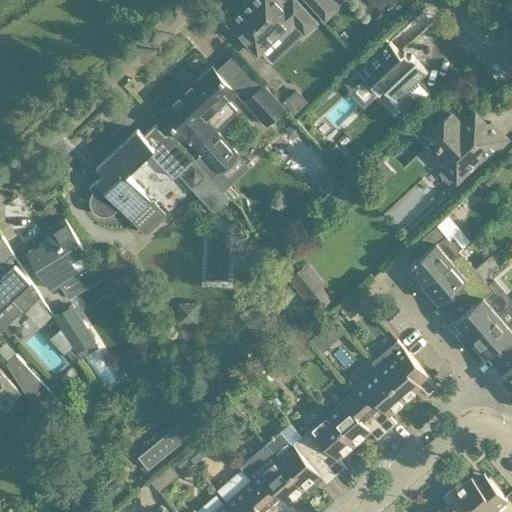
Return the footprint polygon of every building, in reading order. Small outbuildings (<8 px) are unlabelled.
[(305,32),(317,21),(297,0),(288,0),(283,6),(277,0),(251,0),(229,21),(258,52),(278,33),(284,39),(293,31),(297,35),(303,30),(305,32)] [(308,0),(325,18),(337,7),(330,0),(308,0)] [(371,83),(379,91),(385,86),(390,92),(388,94),(397,104),(420,83),(418,80),(428,70),(412,53),(409,55),(405,50),(404,51),(402,53),(391,41),(390,40),(359,69),(365,76),(371,83)] [(168,101),(171,104),(163,112),(184,134),(185,133),(219,169),(232,156),(237,151),(216,129),(237,109),(228,100),(237,92),(213,65),(186,90),(183,87),(168,101)] [(245,100),(267,123),(285,106),(263,83),(245,100)] [(297,88),(284,100),(296,113),(309,101),(297,88)] [(431,118),(418,131),(446,160),(442,164),(457,180),(486,153),(489,157),(494,152),(509,138),(492,120),(489,122),(476,108),(461,122),(452,111),(437,125),(431,118)] [(97,179),(90,186),(94,191),(92,194),(92,198),(92,202),(93,205),(96,209),(99,211),(102,212),(105,212),(107,212),(110,211),(114,209),(120,203),(133,216),(152,198),(146,192),(146,191),(130,174),(130,175),(127,172),(129,170),(136,163),(137,162),(145,155),(146,154),(150,151),(174,176),(178,172),(216,211),(232,195),(170,130),(166,133),(157,123),(145,134),(139,127),(97,166),(104,173),(99,179),(98,178),(97,179)] [(361,165),(339,143),(328,153),(348,174),(350,176),(358,168),(361,165)] [(375,152),(365,162),(374,172),(385,162),(375,152)] [(492,168),(483,177),(493,187),(502,179),(492,168)] [(350,176),(348,174),(321,200),(339,219),(366,193),(350,176)] [(477,181),(471,189),(482,199),(489,191),(477,181)] [(495,199),(482,210),(491,220),(504,209),(495,199)] [(28,251),(51,288),(94,261),(65,216),(45,228),(53,240),(45,245),(43,241),(28,251)] [(424,283),(461,250),(465,247),(455,235),(451,239),(438,223),(419,240),(427,249),(408,265),(424,283)] [(0,276),(0,325),(2,328),(21,310),(22,312),(41,294),(19,259),(2,234),(0,235),(0,259),(2,262),(1,263),(7,270),(0,276)] [(461,250),(424,283),(439,300),(440,300),(458,285),(466,294),(481,281),(485,278),(476,268),(461,250)] [(484,261),(476,268),(485,278),(492,271),(499,265),(490,256),(484,261)] [(308,261),(288,277),(307,298),(326,282),(308,261)] [(456,319),(455,319),(471,337),(499,313),(511,301),(511,298),(495,279),(489,283),(488,281),(485,278),(481,281),(466,294),(474,303),(456,319)] [(358,294),(350,301),(350,302),(355,307),(357,309),(365,303),(358,294)] [(73,303),(55,315),(73,343),(65,349),(73,358),(79,353),(82,357),(100,345),(95,338),(73,303)] [(499,313),(471,337),(486,355),(487,354),(505,339),(511,347),(511,319),(508,323),(499,313)] [(332,320),(311,338),(315,343),(322,351),(342,333),(332,320)] [(372,360),(379,368),(406,399),(421,385),(429,394),(439,385),(398,338),(372,360)] [(295,351),(284,361),(291,370),(299,363),(299,355),(295,351)] [(16,352),(6,361),(30,397),(46,421),(50,417),(51,419),(69,438),(72,441),(81,433),(77,430),(84,423),(46,383),(16,352)] [(511,365),(502,374),(511,384),(511,365)] [(379,368),(354,390),(388,429),(397,421),(390,413),(406,399),(379,368)] [(0,393),(6,389),(14,398),(21,391),(2,369),(0,371),(0,393)] [(226,369),(214,379),(225,392),(237,382),(226,369)] [(354,390),(328,412),(355,443),(371,429),(378,438),(388,429),(354,390)] [(238,406),(232,411),(242,423),(248,418),(238,406)] [(143,407),(133,416),(139,424),(149,415),(143,407)] [(328,412),(303,434),(336,473),(346,465),(339,456),(355,443),(328,412)] [(179,424),(139,455),(148,468),(188,437),(179,424)] [(265,441),(277,456),(304,487),(320,473),(327,481),(336,473),(303,434),(294,442),(281,427),(265,441)] [(239,463),(252,478),(281,511),(291,511),(295,509),(288,500),(304,487),(277,456),(265,441),(239,463)] [(193,447),(187,452),(195,462),(202,457),(193,447)] [(185,455),(177,462),(182,468),(190,461),(185,455)] [(98,462),(87,470),(93,477),(104,468),(98,462)] [(174,463),(155,477),(162,485),(180,471),(174,463)] [(243,468),(218,489),(227,500),(236,511),(281,511),(252,478),(243,468)] [(453,486),(474,511),(491,511),(508,498),(489,476),(480,484),(472,475),(456,489),(453,486)] [(450,503),(440,511),(474,511),(453,486),(443,495),(450,503)] [(189,511),(236,511),(227,500),(212,511),(198,511),(195,508),(189,511)]
